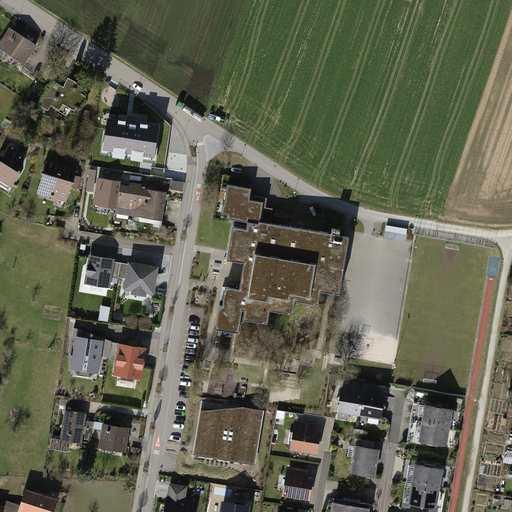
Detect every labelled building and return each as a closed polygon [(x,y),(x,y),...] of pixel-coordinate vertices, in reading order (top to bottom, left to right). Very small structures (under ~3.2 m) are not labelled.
[(18,23),(7,37),(35,59),(46,44),(18,23)] [(74,72),(69,79),(62,75),(47,100),(67,112),(75,100),(86,106),(98,87),(74,72)] [(150,125),(116,120),(112,148),(146,153),(150,125)] [(35,152),(14,141),(0,167),(0,170),(19,181),(35,152)] [(81,162),(52,155),(45,182),(73,190),(81,162)] [(169,178),(171,173),(158,170),(157,175),(169,178)] [(174,181),(173,189),(184,191),(185,183),(174,181)] [(251,186),(227,182),(221,217),(256,223),(255,230),(233,226),(228,257),(243,260),(238,289),(224,286),(217,326),(249,331),(252,318),(272,321),(274,307),(293,310),(295,297),(316,300),(318,291),(335,294),(346,232),(266,219),(269,201),(249,198),(251,186)] [(165,194),(123,187),(118,211),(161,219),(165,194)] [(387,238),(408,239),(409,227),(387,227),(387,238)] [(92,257),(88,282),(113,286),(117,261),(92,257)] [(163,267),(133,261),(127,290),(156,296),(163,267)] [(101,343),(78,339),(74,368),(97,371),(101,343)] [(145,349),(121,345),(116,373),(122,374),(121,380),(134,382),(135,377),(140,378),(145,349)] [(364,413),(368,391),(349,388),(345,410),(364,413)] [(368,391),(364,413),(383,416),(387,394),(368,391)] [(100,406),(76,401),(69,431),(94,436),(100,406)] [(260,413),(203,403),(195,453),(252,462),(260,413)] [(419,422),(447,426),(450,409),(421,405),(419,422)] [(140,422),(115,417),(109,445),(134,451),(140,422)] [(322,422),(292,417),(288,443),(317,448),(322,422)] [(447,426),(419,422),(416,437),(444,442),(447,426)] [(380,444),(352,439),(347,472),(375,476),(380,444)] [(316,467),(285,462),(281,491),(312,495),(316,467)] [(409,481),(437,485),(440,470),(412,466),(409,481)] [(437,485),(409,481),(406,498),(434,503),(437,485)] [(190,488),(173,486),(171,497),(165,496),(163,511),(194,511),(197,502),(188,500),(190,488)] [(50,511),(54,499),(26,491),(19,511),(50,511)] [(353,511),(354,504),(338,502),(336,511),(353,511)]
